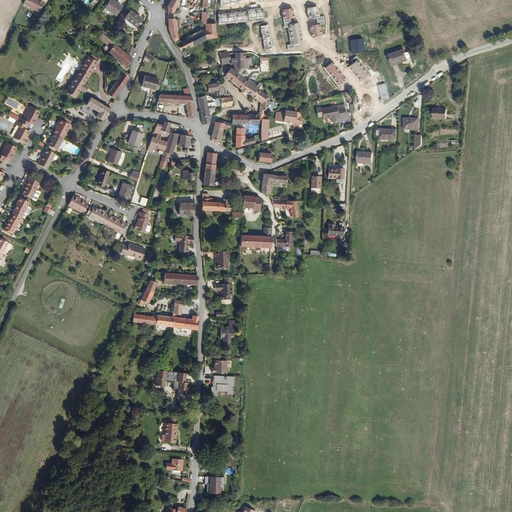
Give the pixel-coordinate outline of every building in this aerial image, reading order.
[(43,2),(38,0),(24,0),(23,5),(38,13),(43,2)] [(119,15),(125,5),(117,0),(110,0),(107,6),(119,15)] [(173,0),(170,6),(171,15),(177,10),(181,0),(205,0),(205,5),(210,6),(210,0),(173,0)] [(319,4),(309,6),(311,17),(321,15),(319,4)] [(295,6),(284,8),(286,17),(296,16),(295,6)] [(259,8),(250,9),(251,17),(260,16),(259,8)] [(139,27),(145,18),(133,9),(126,19),(128,22),(135,27),(139,27)] [(221,38),(218,28),(218,20),(210,20),(210,9),(205,9),(204,21),(207,22),(207,28),(181,44),(191,60),(193,59),(194,61),(196,59),(195,57),(197,55),(193,49),(209,38),(221,38)] [(248,10),(239,12),(240,20),(249,19),(248,10)] [(239,12),(230,13),(231,21),(240,20),(239,12)] [(230,13),(221,14),(222,22),(231,21),(230,13)] [(184,37),(180,17),(171,19),(172,29),(181,43),(184,37)] [(322,21),(312,24),(314,34),(325,32),(322,21)] [(302,22),(291,24),(293,33),(304,31),(302,22)] [(270,24),(263,26),(265,37),(272,35),(270,24)] [(128,66),(133,57),(133,56),(112,39),(103,31),(97,42),(100,42),(102,40),(113,49),(111,53),(128,66)] [(304,31),(293,33),(294,43),(305,41),(304,31)] [(272,35),(265,37),(267,48),(274,46),(272,35)] [(366,49),(365,37),(352,38),(353,50),(366,49)] [(132,54),(135,46),(131,42),(127,49),(132,54)] [(411,58),(407,46),(391,52),(395,63),(411,58)] [(225,63),(232,62),(232,59),(234,59),(233,52),(231,51),(223,53),(225,63)] [(255,66),(254,60),(257,60),(256,56),(251,57),(251,52),(241,53),(241,57),(237,58),(238,63),(240,63),(241,67),(255,66)] [(154,58),(147,53),(145,60),(152,63),(154,58)] [(85,81),(99,60),(90,54),(66,90),(75,96),(81,87),(86,90),(90,84),(85,81)] [(351,64),(357,71),(366,64),(360,57),(351,64)] [(334,59),(327,65),(334,74),(342,68),(334,59)] [(357,71),(363,78),(372,71),(366,64),(357,71)] [(239,80),(245,73),(238,67),(236,66),(230,73),(231,74),(239,80)] [(118,96),(131,72),(124,68),(110,91),(118,96)] [(334,74),(341,83),(349,77),(342,68),(334,74)] [(247,87),(253,80),(251,79),(251,78),(245,73),(239,80),(247,87)] [(158,93),(162,81),(148,75),(144,85),(154,89),(153,91),(158,93)] [(262,87),(264,84),(253,75),(251,78),(251,79),(253,80),(247,87),(256,94),(262,87)] [(223,90),(223,83),(210,84),(211,89),(214,88),(214,91),(221,91),(223,90)] [(198,117),(194,87),(188,87),(188,93),(187,93),(186,102),(190,102),(192,118),(198,117)] [(273,110),(274,97),(262,87),(256,94),(264,101),(264,109),(261,111),(262,114),(263,118),(264,118),(270,111),(272,109),(273,110)] [(186,102),(187,93),(181,92),(164,91),(161,100),(186,102)] [(235,104),(237,96),(236,96),(234,97),(234,93),(231,93),(223,94),(224,98),(224,104),(232,104),(234,103),(234,104),(235,104)] [(215,105),(215,101),(211,101),(210,94),(202,95),(203,106),(213,105),(215,105)] [(112,106),(93,96),(89,104),(101,110),(98,115),(105,118),(112,106)] [(214,110),(213,105),(203,106),(204,119),(212,120),(213,114),(212,111),(214,110)] [(35,125),(42,111),(31,106),(24,119),(21,118),(19,120),(28,125),(31,127),(32,124),(35,125)] [(348,119),(345,108),(338,109),(337,107),(321,111),(321,109),(316,111),(319,120),(323,119),(323,122),(331,120),(332,125),(340,123),(340,121),(348,119)] [(451,119),(451,108),(437,108),(437,118),(451,119)] [(307,126),(308,117),(306,117),(306,115),(300,115),(300,111),(295,110),(288,113),(288,114),(283,114),(283,117),(281,117),(280,122),(283,122),(282,125),(307,126)] [(263,118),(262,114),(234,113),(234,117),(237,122),(262,122),(263,118)] [(65,138),(73,124),(61,118),(54,132),(55,133),(65,138)] [(423,129),(424,119),(408,118),(408,129),(423,129)] [(95,125),(81,119),(80,122),(92,127),(94,128),(95,125)] [(163,132),(167,120),(162,119),(158,130),(160,131),(163,132)] [(235,124),(229,122),(224,119),(223,121),(219,120),(218,125),(227,128),(227,127),(234,128),(235,124)] [(31,131),(27,128),(28,125),(19,120),(18,120),(16,123),(20,125),(15,137),(24,142),(28,134),(29,135),(31,131)] [(177,131),(176,127),(172,126),(173,121),(167,120),(163,132),(159,145),(169,148),(172,139),(164,137),(166,132),(173,134),(174,130),(177,131)] [(225,142),(227,128),(218,125),(216,136),(220,139),(225,142)] [(249,137),(249,126),(240,126),(240,145),(259,142),(259,137),(249,137)] [(143,145),(147,132),(137,128),(132,141),(143,145)] [(401,139),(401,129),(385,129),(385,139),(401,139)] [(180,134),(181,132),(177,131),(174,130),(173,134),(172,139),(169,148),(166,159),(171,160),(173,152),(176,152),(177,146),(180,134)] [(159,145),(163,132),(160,131),(159,136),(157,135),(152,148),(157,150),(159,145)] [(191,147),(194,135),(181,132),(180,134),(184,135),(181,144),(191,147)] [(59,150),(65,138),(55,133),(49,145),(59,150)] [(12,159),(16,153),(15,152),(17,146),(8,141),(2,154),(0,153),(0,158),(5,161),(6,157),(12,159)] [(120,163),(125,150),(114,146),(109,160),(120,163)] [(272,160),(273,146),(267,146),(267,150),(261,150),(261,159),(272,160)] [(222,160),(223,155),(218,155),(219,150),(210,148),(209,160),(217,161),(217,159),(222,160)] [(49,169),(57,153),(48,149),(41,165),(49,169)] [(377,164),(377,153),(361,152),(361,163),(377,164)] [(198,177),(197,169),(191,169),(190,166),(186,166),(187,177),(198,177)] [(347,177),(348,167),(333,166),(332,177),(347,177)] [(107,186),(113,170),(106,168),(100,183),(107,186)] [(215,184),(216,171),(208,169),(206,181),(215,184)] [(289,182),(290,170),(284,170),(283,172),(271,171),(264,170),(263,182),(271,184),(280,185),(281,181),(289,182)] [(142,180),(144,174),(135,171),(132,177),(142,180)] [(33,199),(40,182),(30,177),(26,185),(27,186),(23,194),(33,199)] [(324,196),(325,180),(315,179),(315,196),(324,196)] [(131,202),(137,184),(127,181),(122,198),(131,202)] [(270,191),(271,184),(263,182),(262,190),(270,191)] [(233,202),(215,198),(216,195),(212,194),(213,187),(206,186),(204,206),(232,211),(233,202)] [(87,214),(92,204),(83,200),(83,198),(77,196),(72,207),(87,214)] [(261,211),(261,199),(255,197),(244,196),(243,209),(251,209),(251,212),(254,212),(254,211),(261,211)] [(300,214),(300,199),(272,196),(274,205),(290,206),(292,214),(293,215),(299,215),(300,214)] [(33,209),(32,207),(30,206),(31,203),(20,197),(17,203),(19,204),(14,213),(23,218),(25,214),(28,215),(30,215),(33,209)] [(193,212),(194,200),(179,201),(180,212),(193,212)] [(112,215),(109,214),(100,209),(97,207),(97,209),(94,207),(90,214),(94,215),(93,217),(107,225),(112,215)] [(152,226),(155,218),(153,217),(154,214),(151,213),(146,211),(144,210),(142,215),(145,216),(143,223),(140,222),(138,227),(153,232),(154,231),(155,228),(154,226),(152,226)] [(14,234),(23,218),(14,213),(12,217),(11,216),(5,229),(14,234)] [(122,240),(130,224),(112,215),(107,225),(121,232),(119,238),(122,240)] [(346,234),(347,225),(338,224),(338,223),(332,222),(331,233),(346,234)] [(293,245),(294,229),(286,229),(286,238),(278,238),(277,245),(293,245)] [(273,244),(273,230),(265,230),(242,231),(242,244),(273,244)] [(193,241),(192,234),(175,231),(174,238),(179,239),(178,249),(186,250),(187,240),(193,241)] [(6,258),(13,243),(11,242),(5,239),(2,238),(0,241),(0,244),(0,245),(0,254),(5,257),(6,258)] [(149,257),(151,245),(142,244),(142,246),(134,245),(129,245),(128,254),(149,257)] [(230,268),(229,251),(216,252),(217,260),(218,260),(219,268),(230,268)] [(198,285),(198,275),(165,271),(164,280),(198,285)] [(233,284),(234,276),(230,277),(233,292),(221,296),(220,299),(231,300),(231,296),(234,296),(235,284),(233,284)] [(233,292),(230,277),(225,278),(225,284),(217,284),(216,287),(222,287),(222,290),(222,294),(221,295),(221,296),(233,292)] [(157,291),(161,281),(154,278),(149,289),(157,291)] [(153,301),(157,291),(149,289),(144,302),(148,304),(150,300),(153,301)] [(183,312),(183,304),(175,304),(174,311),(177,312),(183,312)] [(200,331),(201,315),(195,314),(194,319),(177,316),(177,312),(174,311),(173,315),(171,327),(200,331)] [(171,327),(173,315),(169,314),(169,312),(164,312),(163,314),(157,313),(157,315),(140,312),(136,321),(171,327)] [(236,339),(236,329),(238,329),(239,321),(230,321),(230,328),(222,327),(222,339),(226,339),(226,345),(232,346),(232,339),(236,339)] [(229,360),(217,360),(216,368),(214,368),(214,372),(228,373),(229,360)] [(155,371),(154,386),(164,386),(164,380),(173,381),(172,389),(186,390),(187,382),(184,382),(185,372),(155,371)] [(213,386),(213,395),(218,396),(219,391),(228,391),(228,393),(233,394),(234,387),(232,387),(232,385),(236,385),(237,376),(229,376),(229,379),(226,379),(226,376),(215,375),(215,384),(217,384),(217,387),(213,386)] [(176,443),(178,423),(167,422),(165,434),(163,435),(162,441),(176,443)] [(118,458),(123,451),(124,447),(118,445),(118,446),(113,454),(112,456),(118,458)] [(125,461),(128,453),(123,451),(118,458),(125,461)] [(181,472),(185,462),(174,459),(173,463),(169,462),(166,468),(181,472)] [(227,484),(228,476),(207,476),(207,484),(210,484),(210,492),(218,493),(218,491),(222,491),(223,484),(227,484)]
